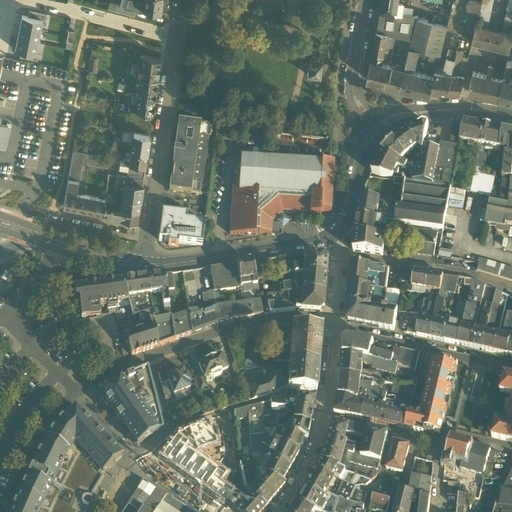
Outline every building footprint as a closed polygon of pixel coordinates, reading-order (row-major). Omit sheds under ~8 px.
[(143,11),(143,10),(142,10),(143,2),(136,0),(126,0),(125,6),(135,9),(143,11)] [(160,12),(161,0),(143,0),(143,2),(142,10),(143,10),(160,12)] [(381,0),(380,12),(401,15),(401,14),(402,7),(397,6),(398,1),(398,0),(381,0)] [(479,0),(468,0),(464,21),(476,24),(481,0),(479,0)] [(482,0),(477,24),(487,27),(493,0),(482,0)] [(511,0),(508,0),(502,30),(511,32),(511,0)] [(109,2),(107,9),(123,13),(125,6),(119,4),(109,2)] [(123,13),(134,15),(135,9),(125,6),(123,13)] [(413,8),(404,7),(403,15),(412,16),(413,8)] [(28,10),(27,16),(42,19),(45,20),(46,14),(28,10)] [(396,36),(411,39),(409,47),(419,49),(440,54),(447,26),(417,19),(418,17),(412,16),(403,15),(401,14),(401,15),(380,12),(377,32),(387,34),(396,36)] [(27,16),(21,15),(19,27),(40,31),(42,19),(27,16)] [(472,42),(488,46),(493,28),(476,24),(472,42)] [(19,27),(17,38),(37,42),(40,31),(19,27)] [(493,28),(488,46),(497,48),(498,48),(503,31),(493,28)] [(71,43),(74,31),(68,30),(66,42),(71,43)] [(376,31),(372,52),(383,54),(385,46),(387,34),(377,32),(376,31)] [(498,48),(509,51),(511,40),(511,33),(503,31),(498,48)] [(387,34),(385,46),(389,47),(393,48),(394,43),(396,36),(387,34)] [(395,66),(405,68),(409,47),(411,39),(396,36),(394,43),(401,44),(395,66)] [(449,47),(457,49),(460,39),(451,37),(449,47)] [(17,38),(14,49),(20,50),(35,53),(37,42),(17,38)] [(409,47),(405,68),(414,70),(419,49),(409,47)] [(444,67),(453,69),(456,57),(457,49),(449,47),(444,67)] [(491,75),(503,78),(507,59),(509,51),(498,48),(497,48),(493,66),(491,75)] [(35,53),(20,50),(19,56),(37,60),(38,54),(35,53)] [(383,57),(383,54),(372,52),(367,80),(384,85),(389,64),(384,63),(385,57),(383,57)] [(430,69),(429,74),(434,76),(436,71),(437,65),(440,55),(430,52),(426,68),(430,69)] [(138,65),(136,74),(139,75),(157,78),(160,59),(142,54),(141,65),(138,65)] [(460,58),(456,74),(464,75),(468,57),(461,56),(460,58)] [(453,69),(452,73),(456,74),(460,58),(456,57),(453,69)] [(511,60),(507,59),(503,78),(508,79),(509,74),(511,75),(511,71),(511,60)] [(306,74),(319,76),(320,64),(308,62),(306,74)] [(384,85),(400,89),(405,68),(395,66),(389,64),(384,85)] [(473,71),(468,92),(498,99),(503,78),(491,75),(493,66),(488,65),(486,74),(473,71)] [(431,90),(434,76),(429,74),(414,70),(405,68),(400,89),(429,96),(431,90)] [(431,90),(437,91),(442,72),(436,71),(434,76),(431,90)] [(443,72),(442,72),(437,91),(447,92),(452,73),(443,72)] [(464,75),(456,74),(452,73),(447,92),(460,94),(464,75)] [(157,78),(139,75),(139,80),(138,83),(137,89),(136,94),(154,98),(157,78)] [(511,79),(508,79),(503,78),(498,99),(511,102),(511,79)] [(131,93),(130,104),(136,105),(136,111),(152,114),(154,98),(136,94),(131,93)] [(0,145),(5,146),(9,126),(0,123),(0,119),(0,117),(0,145)] [(201,196),(202,189),(211,126),(180,121),(169,191),(201,196)] [(413,182),(433,186),(440,152),(426,149),(423,148),(425,141),(428,124),(418,127),(406,131),(393,141),(382,153),(401,162),(405,157),(416,149),(422,154),(419,170),(416,169),(415,175),(413,182)] [(451,190),(452,190),(452,189),(458,155),(461,143),(464,124),(455,124),(450,146),(428,141),(426,149),(440,152),(433,186),(451,189),(451,190)] [(461,143),(468,144),(475,146),(480,146),(484,127),(464,124),(461,143)] [(217,127),(211,126),(202,189),(209,190),(217,127)] [(483,147),(486,148),(493,149),(500,150),(504,131),(491,129),(484,127),(480,146),(483,147)] [(123,131),(121,140),(128,142),(131,144),(130,150),(147,152),(149,135),(133,132),(133,133),(123,131)] [(500,150),(508,152),(511,152),(511,132),(504,131),(500,150)] [(126,149),(130,150),(131,144),(128,142),(121,140),(113,139),(111,148),(126,150),(126,149)] [(119,161),(128,163),(130,150),(126,149),(126,150),(126,155),(120,154),(119,161)] [(68,178),(78,179),(83,152),(72,150),(68,178)] [(147,152),(130,150),(128,163),(145,165),(147,152)] [(511,152),(508,152),(507,154),(505,154),(503,179),(511,179),(511,177),(511,152)] [(86,163),(109,168),(110,160),(110,158),(88,153),(86,163)] [(396,170),(398,167),(401,162),(382,153),(372,173),(381,177),(392,179),(394,174),(396,170)] [(470,168),(475,169),(478,154),(472,153),(470,168)] [(485,155),(481,155),(478,154),(475,169),(482,171),(485,155)] [(310,216),(317,217),(317,212),(320,212),(326,212),(331,213),(334,163),(322,162),(322,163),(318,163),(317,161),(316,163),(310,162),(309,161),(308,162),(302,162),(301,160),(300,162),(295,161),(293,160),(292,161),(287,161),(285,159),(284,160),(279,160),(278,159),(276,160),(272,160),(241,158),(240,160),(240,168),(239,176),(233,176),(229,235),(255,237),(255,234),(271,235),(271,234),(270,234),(270,222),(274,218),(278,215),(282,211),(310,213),(310,216)] [(408,165),(401,162),(398,167),(405,170),(408,165)] [(128,163),(127,173),(143,175),(145,165),(128,163)] [(126,175),(114,173),(108,173),(107,184),(110,185),(117,186),(124,187),(125,183),(142,186),(143,178),(126,176),(126,175)] [(471,193),(476,194),(479,176),(474,175),(471,193)] [(484,195),(492,196),(495,179),(487,177),(484,195)] [(511,226),(511,177),(511,179),(503,179),(500,204),(490,202),(486,226),(505,229),(506,226),(511,226)] [(63,205),(70,207),(71,203),(73,204),(76,192),(78,179),(68,178),(63,205)] [(405,181),(404,187),(401,204),(383,201),(390,210),(397,211),(395,223),(396,223),(405,225),(438,229),(443,230),(451,190),(451,189),(433,186),(413,182),(405,181)] [(125,183),(124,187),(123,196),(140,200),(142,186),(125,183)] [(119,196),(123,196),(124,187),(117,186),(116,190),(120,191),(119,196)] [(70,207),(82,209),(82,206),(79,205),(82,194),(76,192),(73,204),(71,203),(70,207)] [(104,204),(104,203),(96,201),(97,197),(82,194),(79,205),(82,206),(82,209),(103,213),(104,204)] [(138,210),(140,200),(123,196),(123,200),(122,203),(122,207),(121,208),(130,209),(138,210)] [(357,218),(376,221),(377,216),(379,201),(379,200),(360,197),(357,218)] [(112,206),(104,204),(103,213),(137,220),(138,210),(130,209),(121,208),(122,207),(112,206)] [(389,210),(388,214),(387,222),(393,223),(395,223),(397,211),(390,210),(389,210)] [(386,222),(387,222),(388,214),(387,214),(388,213),(381,212),(381,213),(379,213),(379,216),(377,216),(376,221),(386,222)] [(178,244),(202,247),(205,224),(186,222),(187,216),(162,213),(159,242),(168,243),(168,247),(178,248),(178,244)] [(278,215),(274,218),(278,222),(277,223),(282,229),(288,223),(283,217),(282,218),(278,215)] [(357,218),(355,235),(374,237),(383,238),(386,222),(376,221),(357,218)] [(413,243),(436,247),(438,234),(428,233),(405,229),(405,225),(396,223),(395,223),(393,223),(393,227),(389,227),(387,239),(392,240),(413,243)] [(353,252),(372,255),(374,237),(355,235),(354,240),(353,252)] [(383,238),(374,237),(372,255),(382,256),(385,239),(383,238)] [(411,254),(434,258),(436,247),(413,243),(411,254)] [(439,250),(438,257),(450,258),(451,251),(439,250)] [(278,259),(279,271),(293,269),(302,268),(304,269),(305,255),(278,259)] [(304,269),(303,274),(326,276),(327,261),(323,256),(305,255),(304,269)] [(477,272),(511,282),(511,269),(480,260),(477,272)] [(251,263),(255,281),(267,279),(264,261),(251,263)] [(252,285),(252,287),(253,287),(256,286),(255,281),(251,263),(237,265),(241,287),(252,285)] [(348,286),(356,287),(386,291),(389,269),(351,263),(348,286)] [(209,269),(214,293),(219,292),(241,289),(241,287),(237,265),(209,269)] [(279,271),(278,277),(294,275),(293,269),(279,271)] [(402,283),(409,285),(411,277),(412,272),(405,271),(402,283)] [(412,288),(426,290),(429,275),(415,272),(414,278),(412,288)] [(303,283),(302,293),(324,295),(326,276),(303,274),(303,283)] [(443,277),(429,275),(426,290),(440,292),(443,277)] [(149,296),(161,294),(167,293),(166,291),(164,277),(164,276),(147,278),(149,296)] [(164,277),(166,291),(174,290),(172,276),(164,277)] [(446,293),(454,295),(458,279),(443,277),(440,292),(440,293),(446,294),(446,293)] [(123,282),(128,299),(149,296),(147,278),(123,282)] [(460,290),(471,292),(474,281),(462,279),(460,290)] [(465,317),(472,318),(474,308),(479,309),(485,286),(474,281),(471,292),(467,308),(465,317)] [(123,282),(87,287),(74,289),(75,300),(79,300),(79,303),(81,318),(100,315),(99,307),(107,305),(107,306),(117,305),(117,304),(128,302),(128,299),(123,282)] [(279,289),(280,295),(302,293),(303,283),(293,282),(292,285),(279,287),(279,289)] [(72,304),(79,303),(79,300),(75,300),(74,289),(87,287),(87,283),(69,286),(72,304)] [(351,291),(350,306),(384,311),(386,291),(356,287),(356,291),(351,291)] [(493,306),(499,307),(502,294),(496,291),(493,306)] [(213,293),(214,299),(215,308),(221,307),(219,292),(214,293),(213,293)] [(268,303),(270,315),(295,311),(300,312),(302,293),(280,295),(271,296),(266,297),(268,303)] [(323,309),(324,295),(302,293),(300,312),(319,313),(323,309)] [(139,303),(142,315),(152,313),(149,296),(128,299),(128,302),(129,305),(139,303)] [(424,316),(424,319),(434,321),(438,302),(439,297),(432,297),(431,302),(424,302),(421,315),(424,316)] [(188,313),(189,318),(198,315),(196,302),(186,303),(188,313)] [(215,309),(217,324),(224,323),(224,321),(230,321),(230,319),(234,319),(262,316),(260,304),(260,302),(221,307),(215,308),(215,309)] [(438,302),(434,321),(440,322),(442,313),(444,303),(438,302)] [(260,304),(262,316),(270,315),(268,303),(260,304)] [(398,312),(384,311),(350,306),(348,306),(346,320),(349,323),(394,332),(398,312)] [(457,321),(456,326),(463,327),(465,317),(467,308),(459,306),(455,321),(457,321)] [(486,333),(494,335),(500,307),(499,307),(493,306),(491,316),(486,333)] [(474,330),(479,309),(474,308),(472,318),(469,329),(474,330)] [(189,318),(191,335),(217,325),(217,324),(215,309),(210,311),(198,315),(189,318)] [(138,316),(142,330),(155,326),(154,321),(152,313),(142,315),(138,316)] [(171,319),(174,342),(191,335),(189,318),(188,313),(171,319)] [(430,339),(444,343),(448,324),(450,315),(442,313),(440,322),(434,321),(430,339)] [(484,314),(480,332),(486,333),(491,316),(484,314)] [(458,346),(470,348),(474,330),(469,329),(472,318),(465,317),(463,327),(458,346)] [(159,347),(174,342),(171,319),(170,318),(154,321),(155,326),(159,347)] [(430,339),(434,321),(424,319),(421,318),(417,337),(430,339)] [(408,334),(414,336),(417,322),(410,321),(408,334)] [(511,322),(506,321),(503,337),(511,339),(511,333),(511,322)] [(458,346),(463,327),(456,326),(448,324),(444,343),(458,346)] [(159,347),(155,326),(142,330),(135,332),(134,330),(131,328),(127,329),(125,333),(129,345),(128,345),(131,356),(142,352),(159,347)] [(293,327),(290,362),(318,365),(321,329),(293,327)] [(470,348),(482,351),(486,333),(480,332),(474,330),(470,348)] [(482,351),(494,354),(498,336),(494,335),(486,333),(482,351)] [(507,356),(511,339),(503,337),(498,336),(494,354),(507,356)] [(344,343),(343,356),(363,359),(381,363),(391,366),(393,358),(375,353),(372,352),(374,344),(365,342),(348,340),(344,343)] [(268,357),(270,365),(281,363),(286,363),(287,351),(280,350),(280,354),(268,357)] [(401,350),(399,360),(397,368),(398,368),(415,372),(419,354),(401,350)] [(204,380),(210,377),(221,373),(227,371),(226,367),(222,356),(215,359),(205,363),(198,365),(202,376),(204,380)] [(343,356),(341,376),(361,379),(373,382),(377,382),(378,377),(362,373),(363,364),(366,367),(374,369),(373,372),(378,373),(381,363),(363,359),(343,356)] [(405,430),(434,437),(435,434),(441,435),(447,409),(444,408),(446,400),(449,401),(452,390),(447,389),(450,377),(454,378),(458,364),(433,359),(420,415),(409,413),(405,430)] [(316,392),(318,365),(290,362),(288,390),(316,392)] [(282,372),(281,363),(270,365),(268,365),(270,375),(282,372)] [(396,377),(398,368),(397,368),(391,366),(381,363),(378,373),(395,377),(396,377)] [(227,371),(231,382),(239,379),(233,364),(226,367),(227,371)] [(148,366),(120,378),(158,432),(163,429),(148,366)] [(168,382),(173,396),(190,390),(187,384),(189,384),(187,377),(185,377),(183,371),(166,378),(168,382)] [(158,374),(161,385),(168,382),(166,378),(164,372),(158,374)] [(194,379),(200,393),(208,390),(204,380),(202,376),(194,379)] [(352,400),(358,402),(361,379),(341,376),(339,397),(352,400)] [(511,397),(511,404),(511,410),(511,377),(504,376),(500,395),(511,397)] [(120,378),(97,390),(137,447),(158,432),(120,378)] [(373,382),(361,379),(358,402),(359,402),(370,404),(372,393),(373,382)] [(250,388),(254,401),(278,393),(274,381),(250,388)] [(370,404),(371,405),(374,405),(380,407),(385,408),(386,403),(387,397),(372,393),(370,404)] [(334,414),(348,417),(350,407),(352,400),(339,397),(337,397),(334,414)] [(358,402),(352,400),(350,407),(358,408),(359,402),(358,402)] [(296,407),(295,413),(312,416),(315,402),(296,401),(296,407)] [(370,404),(359,402),(358,408),(350,407),(348,417),(362,420),(367,421),(370,410),(370,407),(371,405),(370,404)] [(261,409),(262,418),(272,416),(271,411),(270,403),(261,406),(261,409)] [(280,413),(283,413),(283,410),(283,404),(283,403),(270,403),(271,411),(280,413)] [(283,404),(283,410),(295,413),(296,407),(283,404)] [(289,470),(298,455),(275,444),(264,439),(262,418),(261,409),(261,406),(249,408),(247,409),(248,418),(249,426),(251,453),(259,456),(266,459),(289,470)] [(42,511),(76,444),(102,476),(109,470),(121,458),(89,423),(90,423),(75,407),(67,415),(56,425),(43,446),(30,472),(19,495),(11,511),(42,511)] [(367,421),(381,424),(385,408),(380,407),(379,412),(370,410),(367,421)] [(394,410),(385,408),(381,424),(398,428),(402,412),(394,410)] [(234,422),(245,419),(248,418),(247,409),(245,410),(234,413),(234,422)] [(294,417),(295,413),(283,410),(283,413),(286,413),(284,418),(289,419),(292,417),(294,417)] [(511,443),(511,410),(508,424),(496,422),(492,439),(511,443)] [(402,411),(402,412),(398,428),(405,430),(409,413),(402,411)] [(309,429),(312,416),(295,413),(294,417),(293,425),(309,429)] [(307,442),(309,429),(293,425),(284,422),(278,421),(278,420),(276,430),(276,433),(279,434),(303,441),(307,442)] [(354,446),(356,438),(356,437),(358,429),(336,424),(333,426),(329,439),(354,446)] [(215,498),(225,505),(234,496),(221,486),(227,478),(196,455),(217,447),(209,425),(178,436),(162,459),(215,498)] [(366,431),(358,429),(356,437),(356,438),(364,440),(366,431)] [(388,435),(368,431),(366,440),(364,448),(362,457),(361,459),(374,462),(379,463),(379,464),(380,464),(381,464),(388,435)] [(298,455),(303,441),(279,434),(275,444),(298,455)] [(329,440),(330,447),(346,451),(346,450),(356,453),(357,447),(354,446),(329,439),(329,440)] [(446,458),(454,460),(463,462),(466,463),(468,455),(469,455),(472,445),(451,439),(446,458)] [(386,470),(402,474),(409,447),(394,443),(390,458),(386,470)] [(101,477),(102,476),(76,444),(42,511),(86,511),(87,510),(91,500),(93,496),(94,493),(100,483),(103,479),(101,477)] [(461,469),(480,475),(484,473),(490,450),(472,445),(469,455),(468,455),(466,463),(463,462),(461,469)] [(355,455),(362,457),(364,448),(357,446),(357,447),(356,453),(355,455)] [(325,452),(324,455),(349,468),(350,465),(371,474),(374,462),(361,459),(362,457),(355,455),(356,453),(346,450),(346,451),(330,447),(329,448),(329,449),(328,450),(325,452)] [(252,460),(257,462),(259,456),(251,453),(252,460)] [(369,482),(371,474),(350,465),(349,468),(324,455),(321,462),(331,467),(332,466),(342,471),(346,473),(360,478),(369,482)] [(452,467),(454,460),(446,458),(445,465),(452,467)] [(286,475),(289,470),(266,459),(261,468),(259,467),(258,471),(261,473),(262,475),(266,478),(267,480),(280,486),(286,475)] [(337,480),(342,471),(332,466),(331,467),(321,462),(316,471),(316,472),(326,477),(327,476),(337,480)] [(369,482),(371,483),(377,478),(380,464),(379,464),(379,463),(374,462),(371,474),(369,482)] [(246,466),(240,467),(245,491),(248,493),(251,489),(247,472),(246,466)] [(341,482),(343,483),(355,488),(366,487),(371,483),(369,482),(360,478),(346,473),(342,471),(337,480),(338,481),(341,482)] [(338,481),(337,480),(327,476),(326,477),(316,472),(306,489),(324,498),(326,495),(325,494),(329,489),(331,486),(334,488),(338,481)] [(496,506),(494,511),(511,511),(511,472),(504,489),(502,489),(496,506)] [(421,498),(430,499),(431,489),(432,480),(412,477),(409,494),(414,495),(414,497),(421,498)] [(254,485),(265,493),(266,492),(274,499),(284,488),(280,486),(267,480),(266,478),(263,482),(259,479),(255,484),(254,485)] [(189,511),(171,500),(148,486),(142,483),(141,485),(122,511),(189,511)] [(353,494),(355,488),(343,483),(337,494),(335,498),(340,500),(353,506),(359,493),(353,494)] [(265,510),(274,499),(266,492),(265,493),(254,485),(251,489),(248,493),(250,494),(258,501),(256,503),(265,510)] [(353,494),(359,493),(366,496),(366,493),(366,487),(355,488),(353,494)] [(331,497),(326,495),(324,498),(306,489),(298,504),(313,511),(322,511),(326,507),(331,497)] [(331,497),(335,498),(337,494),(332,492),(333,490),(329,489),(325,494),(326,495),(331,497)] [(390,503),(393,493),(380,490),(378,499),(390,503)] [(399,492),(394,511),(410,511),(414,497),(414,495),(409,494),(399,492)] [(340,500),(336,511),(363,511),(366,496),(359,493),(353,506),(340,500)] [(250,494),(243,503),(247,506),(253,500),(256,503),(258,501),(250,494)] [(263,511),(265,510),(256,503),(253,500),(247,506),(243,503),(234,496),(225,505),(233,511),(263,511)] [(462,507),(471,509),(473,500),(472,500),(460,497),(459,503),(458,506),(462,507)] [(371,511),(374,511),(377,511),(378,511),(381,511),(387,511),(390,503),(378,499),(373,498),(371,511)] [(421,498),(419,511),(428,511),(430,499),(421,498)]
